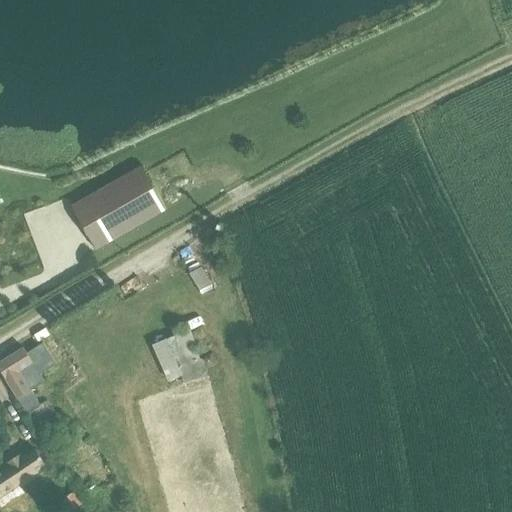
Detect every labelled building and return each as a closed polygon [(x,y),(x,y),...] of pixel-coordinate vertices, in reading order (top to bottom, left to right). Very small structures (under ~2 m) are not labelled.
[(91,235),(161,193),(142,161),(71,202),(91,235)] [(182,295),(196,288),(183,263),(170,269),(182,295)] [(108,296),(127,289),(122,278),(104,285),(108,296)] [(212,367),(194,325),(166,337),(183,379),(212,367)] [(54,347),(46,334),(2,360),(19,389),(39,377),(29,361),(54,347)] [(19,429),(39,420),(29,396),(15,402),(10,392),(4,394),(19,429)] [(52,394),(40,403),(53,421),(66,412),(52,394)] [(0,493),(48,464),(30,434),(0,451),(0,493)] [(38,511),(60,511),(55,489),(34,493),(38,511)]
